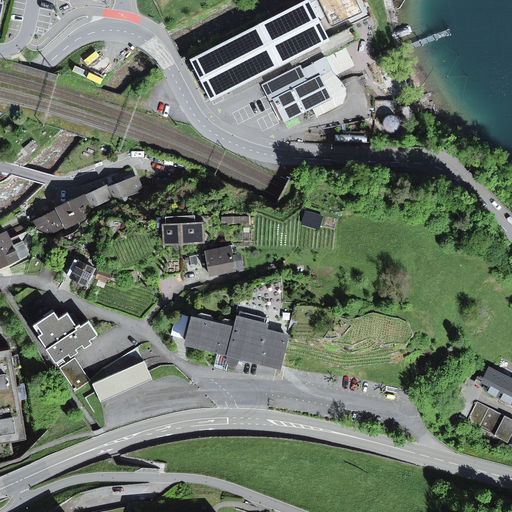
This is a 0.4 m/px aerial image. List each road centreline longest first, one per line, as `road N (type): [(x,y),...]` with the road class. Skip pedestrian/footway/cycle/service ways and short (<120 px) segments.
road 1 (residential): [(120,32),(156,50),(188,104),(223,140),(279,157),(432,165),(511,235)]
road 2 (primary): [(511,478),(350,434),(232,419)]
road 3 (residential): [(232,419),(231,406),(144,326),(0,275)]
road 4 (residential): [(22,500),(94,476),(198,478),(294,511)]
road 5 (primary): [(232,419),(126,436),(14,482)]
road 6 (residential): [(0,107),(80,38),(120,32)]
road 7 (residential): [(148,162),(90,182),(17,169)]
